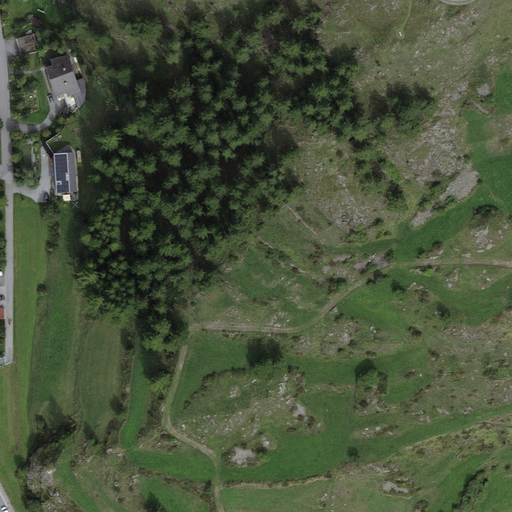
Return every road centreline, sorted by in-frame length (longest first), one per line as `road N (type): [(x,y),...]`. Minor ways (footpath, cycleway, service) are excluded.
road 1 (track): [(221,511),(213,456),(166,422),(188,334),(199,325),(291,331),(310,325),(353,286),(413,264),(511,264)]
road 2 (residential): [(9,358),(0,59)]
